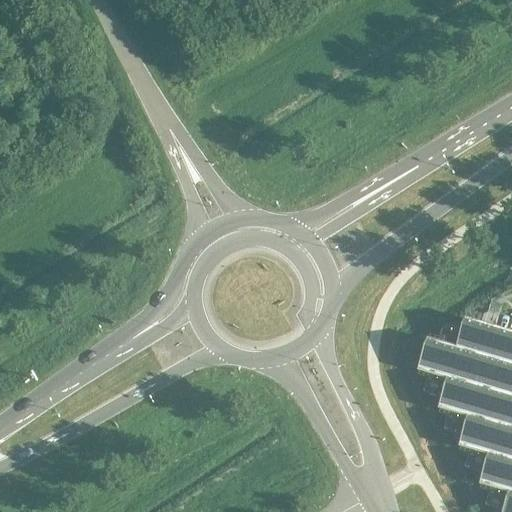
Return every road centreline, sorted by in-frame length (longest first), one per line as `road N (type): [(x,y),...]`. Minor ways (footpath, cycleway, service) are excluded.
road 1 (secondary): [(0,468),(225,353)]
road 2 (secondary): [(330,294),(511,152)]
road 3 (tertiary): [(373,493),(370,448),(315,334)]
road 4 (tertiary): [(281,358),(342,464),(373,493)]
road 5 (secondary): [(126,342),(0,428)]
road 6 (unclassified): [(169,132),(96,0)]
road 7 (secondary): [(421,164),(286,226)]
road 8 (secondary): [(421,164),(307,239)]
road 9 (secondary): [(205,235),(186,256),(169,298),(126,342)]
